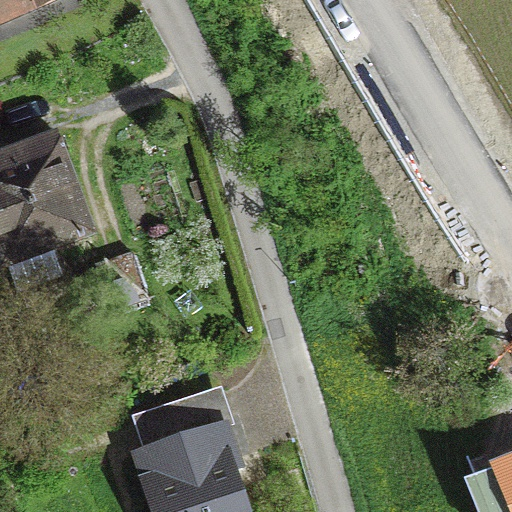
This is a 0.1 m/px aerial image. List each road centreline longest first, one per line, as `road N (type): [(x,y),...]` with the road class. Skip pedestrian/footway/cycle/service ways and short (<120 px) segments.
road 1 (residential): [(158,0),(221,119),(337,511)]
road 2 (tertiary): [(363,0),(511,250)]
